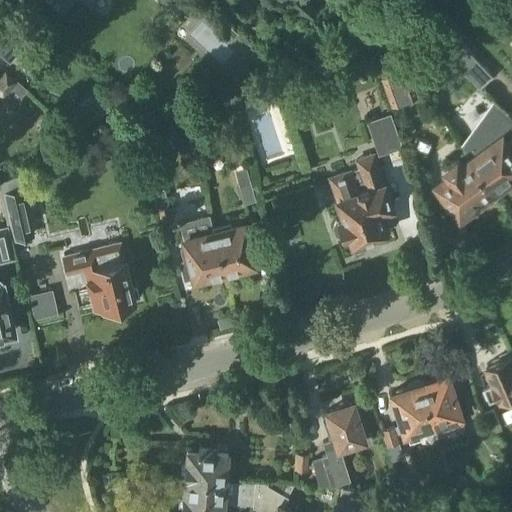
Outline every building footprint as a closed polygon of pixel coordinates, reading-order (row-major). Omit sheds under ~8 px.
[(316,11),(304,0),(294,0),(290,4),(308,20),(316,11)] [(13,15),(0,30),(0,29),(0,52),(9,61),(33,33),(13,15)] [(448,57),(481,88),(493,76),(462,43),(448,57)] [(380,77),(391,106),(417,97),(407,68),(380,77)] [(19,98),(25,91),(5,73),(0,79),(0,80),(10,89),(19,98)] [(19,98),(10,89),(0,80),(0,94),(12,106),(19,98)] [(267,81),(226,88),(234,112),(248,108),(244,96),(270,88),(267,81)] [(379,153),(399,146),(389,115),(369,122),(379,153)] [(485,147),(484,147),(476,143),(476,141),(475,140),(474,139),(472,138),(470,137),(468,137),(466,138),(461,142),(472,158),(474,161),(475,161),(496,190),(505,183),(508,186),(511,183),(511,147),(505,139),(494,147),(491,146),(487,145),(485,147)] [(390,206),(373,154),(357,160),(363,178),(353,182),(349,171),(330,177),(343,218),(335,221),(332,226),(335,235),(341,237),(349,234),(351,242),(384,231),(377,211),(390,206)] [(496,190),(475,161),(474,161),(472,158),(461,166),(458,161),(447,169),(452,176),(438,186),(460,215),(462,214),(465,218),(476,209),(474,206),(496,190)] [(167,204),(157,167),(144,171),(155,207),(156,207),(161,224),(174,220),(169,204),(167,204)] [(0,190),(11,237),(13,236),(33,232),(23,188),(21,188),(19,177),(0,181),(0,190)] [(239,185),(244,203),(256,200),(251,182),(239,185)] [(228,227),(213,230),(223,269),(252,262),(240,217),(226,221),(228,227)] [(223,269),(213,230),(211,223),(182,231),(186,247),(181,249),(184,261),(180,262),(184,279),(223,269)] [(0,226),(0,259),(13,256),(6,225),(0,226)] [(134,298),(121,242),(66,255),(66,253),(63,254),(69,275),(71,275),(70,272),(84,269),(89,290),(93,308),(116,302),(120,306),(129,305),(132,299),(134,298)] [(0,334),(7,332),(13,330),(1,281),(0,280),(0,334)] [(511,355),(511,353),(488,364),(496,383),(485,388),(491,401),(501,396),(503,400),(511,395),(511,355)] [(447,374),(424,382),(431,403),(427,404),(434,424),(436,432),(463,424),(460,415),(453,391),(459,389),(455,374),(448,376),(447,374)] [(408,386),(407,387),(390,393),(403,434),(434,424),(427,404),(431,403),(424,382),(421,381),(419,380),(416,380),(414,381),(412,381),(410,383),(408,386)] [(231,399),(231,411),(245,411),(246,399),(231,399)] [(338,446),(346,444),(362,439),(352,403),(346,402),(339,404),(338,407),(326,411),(329,419),(323,421),(329,440),(322,442),(326,455),(311,459),(317,484),(330,486),(342,482),(348,481),(342,457),(338,446)] [(502,430),(493,409),(485,413),(493,433),(502,430)] [(381,430),(386,446),(399,442),(394,426),(381,430)] [(225,480),(225,479),(228,445),(199,443),(199,448),(187,447),(185,476),(225,480)] [(307,472),(309,454),(295,453),(294,471),(307,472)] [(255,482),(225,479),(225,480),(185,476),(182,511),(190,511),(222,511),(224,502),(253,504),(255,482)] [(255,482),(253,504),(253,506),(263,511),(292,511),(283,507),(288,496),(268,485),(267,483),(255,482)] [(369,511),(377,494),(343,488),(332,511),(333,511),(369,511)]
